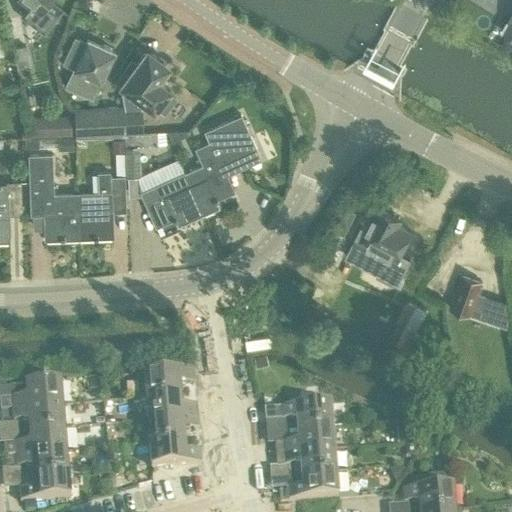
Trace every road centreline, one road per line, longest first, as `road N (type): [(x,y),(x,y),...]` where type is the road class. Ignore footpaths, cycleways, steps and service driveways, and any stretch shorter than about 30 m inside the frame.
road 1 (tertiary): [(209,287),(279,248),(354,106)]
road 2 (residential): [(209,287),(248,497)]
road 3 (tertiary): [(0,301),(209,287)]
road 4 (tertiary): [(354,106),(186,0)]
road 5 (tertiary): [(511,189),(354,106)]
road 6 (unclassified): [(354,106),(419,0)]
